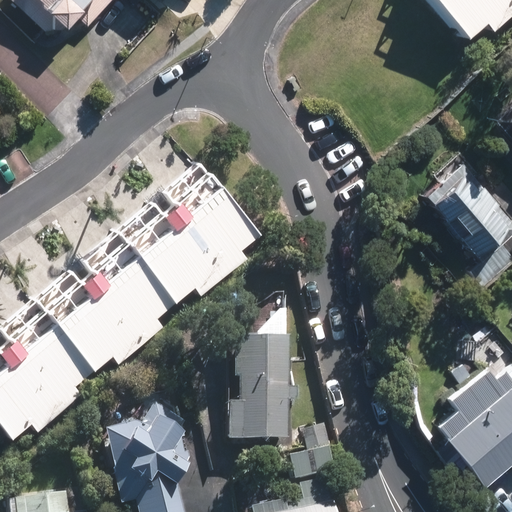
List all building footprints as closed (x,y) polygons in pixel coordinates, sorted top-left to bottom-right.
[(100,0),(29,0),(67,35),(100,0)] [(495,0),(425,0),(456,34),(495,0)] [(511,101),(494,119),(511,137),(511,101)] [(195,166),(0,322),(0,420),(6,428),(249,234),(195,166)] [(457,167),(424,196),(473,254),(507,226),(457,167)] [(283,336),(240,337),(243,436),(286,435),(283,336)] [(511,379),(506,371),(436,423),(477,478),(511,452),(511,379)] [(175,416),(105,431),(119,497),(136,494),(140,511),(177,511),(167,466),(185,462),(175,416)] [(320,424),(301,429),(307,450),(326,445),(320,424)] [(322,454),(286,463),(290,478),(325,468),(322,454)] [(77,511),(75,493),(11,500),(12,511),(77,511)] [(321,511),(318,499),(269,511),(321,511)]
